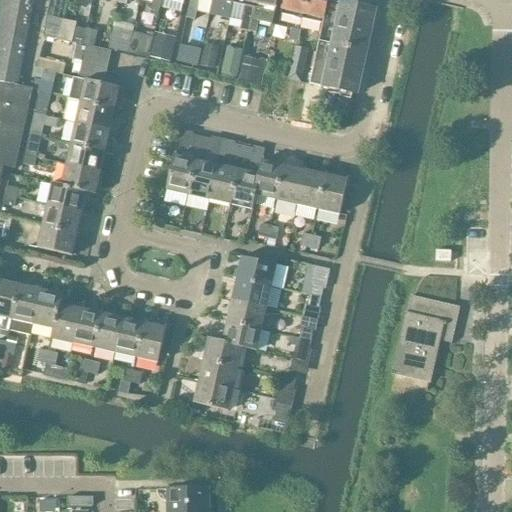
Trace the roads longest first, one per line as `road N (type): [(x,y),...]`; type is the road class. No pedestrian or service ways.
road 1 (residential): [(490,511),(503,1)]
road 2 (residential): [(120,231),(146,113),(161,107),(358,155)]
road 3 (residential): [(314,433),(361,176),(358,155)]
road 4 (residential): [(120,231),(200,249),(192,295),(112,275)]
road 5 (residential): [(358,155),(392,0)]
road 6 (residential): [(102,511),(102,493),(0,491)]
